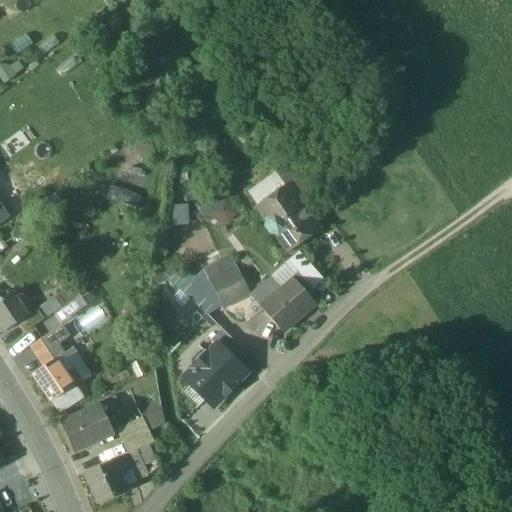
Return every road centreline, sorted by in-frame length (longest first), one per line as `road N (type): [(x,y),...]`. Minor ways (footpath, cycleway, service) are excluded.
road 1 (track): [(511,186),(386,271)]
road 2 (tertiary): [(68,511),(0,377)]
